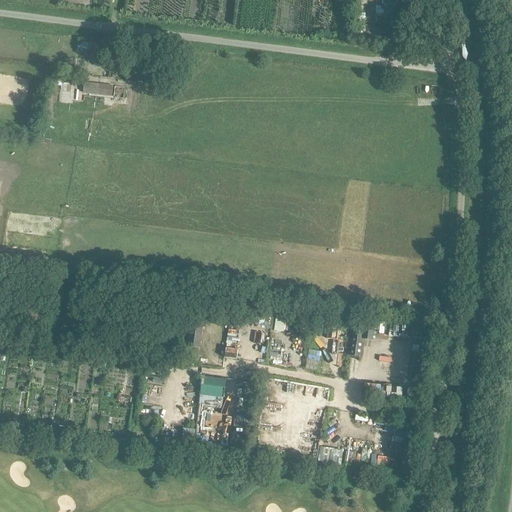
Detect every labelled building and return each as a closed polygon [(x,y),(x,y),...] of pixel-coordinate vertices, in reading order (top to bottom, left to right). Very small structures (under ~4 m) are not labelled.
[(114,46),(81,42),(80,49),(97,51),(104,56),(106,52),(114,53),(114,46)] [(126,74),(127,67),(117,65),(116,73),(126,74)] [(97,95),(112,97),(113,86),(98,84),(97,95)] [(247,313),(237,312),(236,323),(246,325),(247,313)] [(277,316),(275,329),(284,330),(286,317),(277,316)] [(202,321),(191,320),(187,346),(199,347),(202,321)] [(361,357),(365,329),(354,327),(350,356),(361,357)] [(321,352),(309,350),(305,369),(317,371),(321,352)] [(149,371),(162,373),(163,364),(155,362),(155,361),(150,360),(149,371)] [(200,395),(224,399),(226,380),(202,377),(200,395)] [(331,434),(327,460),(327,461),(339,463),(343,436),(331,434)]
